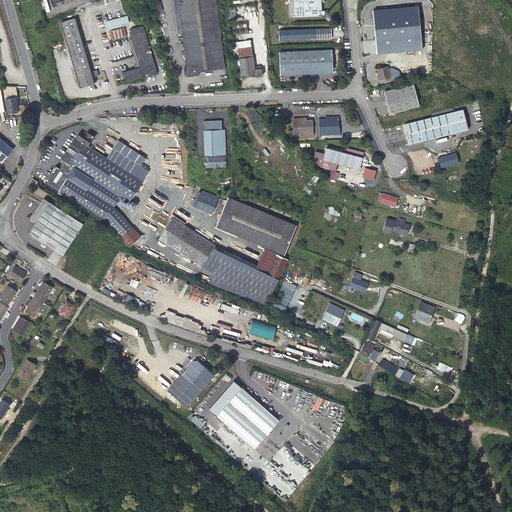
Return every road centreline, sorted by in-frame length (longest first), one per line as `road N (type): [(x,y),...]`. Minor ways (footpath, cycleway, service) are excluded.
road 1 (residential): [(89,292),(138,318),(436,412),(461,381),(477,256)]
road 2 (track): [(0,465),(59,374),(72,365),(94,367),(266,511)]
road 3 (unclassified): [(37,125),(124,102),(353,92)]
road 4 (track): [(463,421),(493,215),(485,182),(511,116)]
road 5 (unknown): [(372,132),(458,106),(474,114),(472,130),(383,154)]
road 6 (unknown): [(104,122),(56,144),(22,211),(20,233),(47,256)]
road 7 (residential): [(89,292),(0,437)]
road 8 (unknown): [(222,232),(203,271),(164,249),(139,221),(156,180)]
road 9 (residential): [(7,0),(37,125)]
road 10 (unknown): [(339,167),(373,180),(390,161),(394,191),(425,208)]
road 11 (residential): [(40,263),(2,327),(0,380)]
road 12 (unknown): [(342,382),(356,349),(303,319),(298,294)]
road 13 (unknown): [(111,83),(113,93),(160,80),(147,20)]
